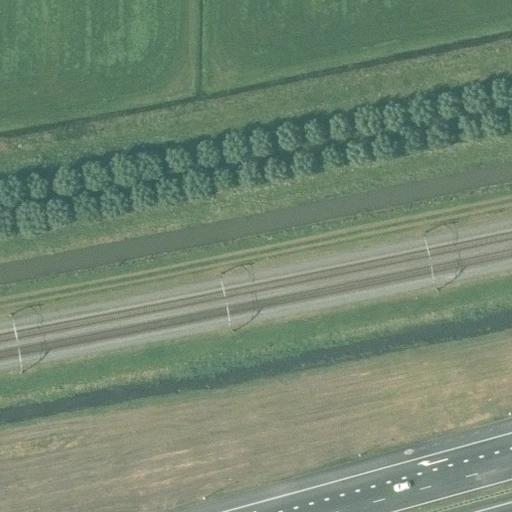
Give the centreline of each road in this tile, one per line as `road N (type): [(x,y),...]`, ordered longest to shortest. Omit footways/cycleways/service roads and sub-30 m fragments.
road 1 (track): [(511,201),(0,304)]
road 2 (track): [(511,285),(0,385)]
road 3 (motorway): [(511,464),(338,511)]
